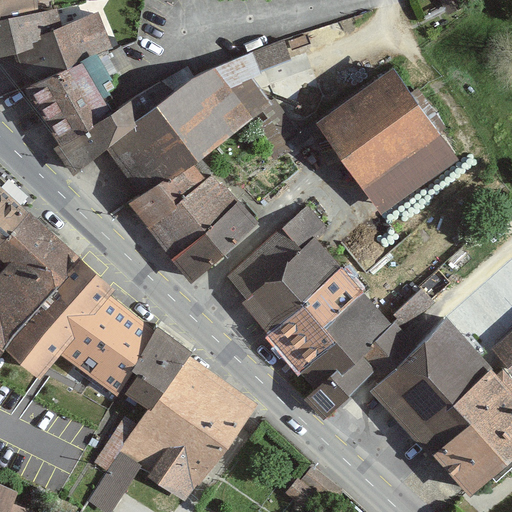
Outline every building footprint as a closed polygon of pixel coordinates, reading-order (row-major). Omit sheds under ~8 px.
[(35,0),(0,0),(0,46),(9,44),(60,25),(57,8),(37,6),(35,0)] [(11,60),(0,63),(0,89),(0,90),(22,82),(82,60),(108,50),(93,12),(60,25),(9,44),(11,60)] [(400,57),(313,115),(378,208),(459,153),(400,57)] [(82,60),(22,82),(56,135),(103,102),(82,60)] [(146,104),(104,143),(134,191),(196,152),(270,105),(253,78),(230,89),(214,66),(146,104)] [(103,102),(56,135),(49,142),(74,170),(104,143),(146,104),(136,85),(103,102)] [(196,152),(134,191),(125,198),(190,280),(255,224),(196,152)] [(0,184),(0,235),(24,207),(0,184)] [(76,253),(24,207),(0,235),(0,349),(8,339),(76,253)] [(307,207),(225,273),(244,297),(317,233),(322,227),(307,207)] [(317,233),(244,297),(318,379),(300,395),(322,420),(366,383),(439,314),(417,291),(390,315),(359,281),(317,233)] [(114,282),(76,253),(8,339),(36,361),(53,339),(142,410),(191,349),(155,321),(151,325),(107,291),(114,282)] [(511,392),(439,314),(366,383),(464,488),(511,443),(511,392)] [(511,327),(493,344),(511,365),(511,327)] [(256,407),(189,357),(151,411),(148,410),(137,425),(121,451),(143,466),(141,468),(150,474),(147,477),(185,503),(197,485),(201,487),(256,407)] [(137,425),(125,417),(94,462),(108,471),(121,451),(137,425)] [(121,451),(108,471),(88,500),(105,511),(111,511),(141,468),(143,466),(121,451)] [(321,511),(341,489),(310,463),(285,492),(308,511),(321,511)] [(15,485),(0,478),(0,511),(41,511),(42,511),(10,497),(15,485)]
